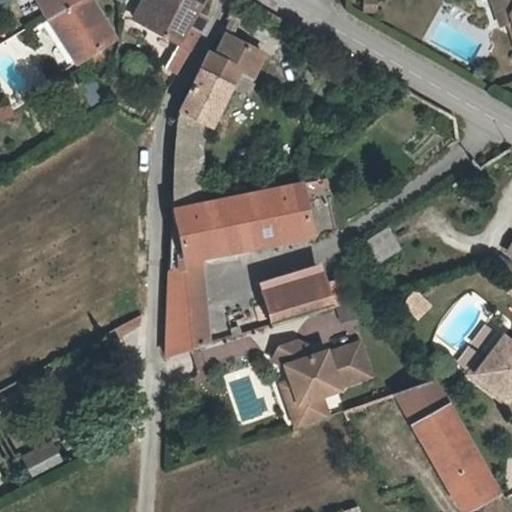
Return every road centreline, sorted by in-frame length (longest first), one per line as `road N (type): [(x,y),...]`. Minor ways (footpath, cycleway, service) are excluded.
road 1 (residential): [(215,0),(159,125),(145,511)]
road 2 (tertiary): [(511,124),(293,0)]
